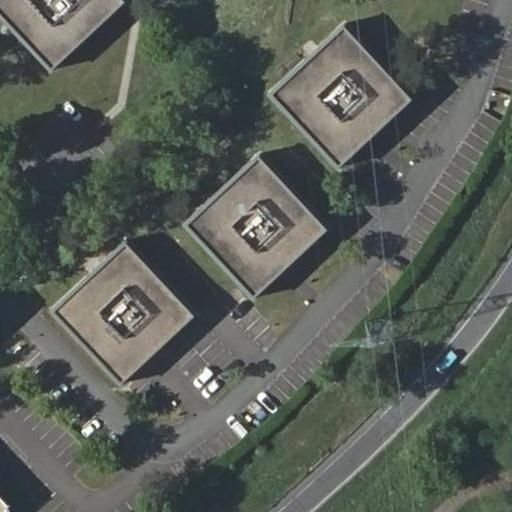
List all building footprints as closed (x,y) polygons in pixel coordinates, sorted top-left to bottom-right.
[(0,0),(0,7),(53,61),(113,0),(0,0)] [(348,23),(283,88),(345,149),(410,84),(348,23)] [(260,154),(188,226),(259,298),(331,225),(260,154)] [(130,245),(59,316),(129,384),(198,315),(130,245)] [(0,508),(12,498),(0,484),(0,508)]
